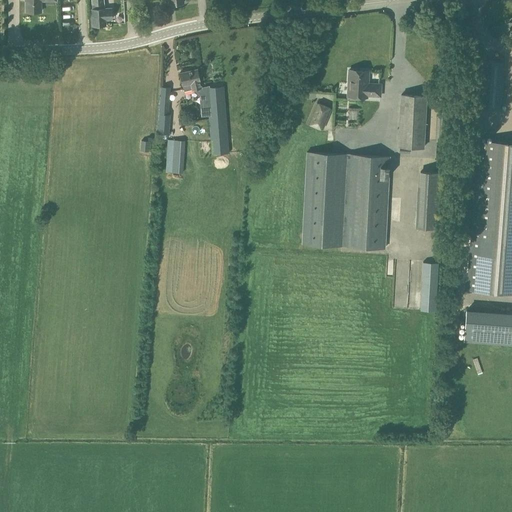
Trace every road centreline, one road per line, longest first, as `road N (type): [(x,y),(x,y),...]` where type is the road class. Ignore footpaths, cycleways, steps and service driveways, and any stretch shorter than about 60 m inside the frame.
road 1 (unclassified): [(396,0),(203,25),(119,46),(0,54)]
road 2 (unknown): [(472,0),(448,338)]
